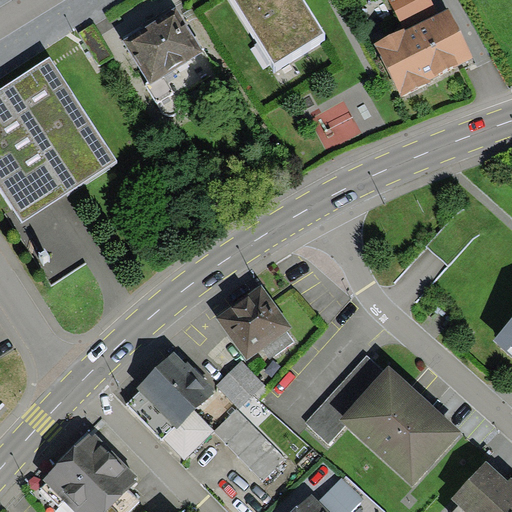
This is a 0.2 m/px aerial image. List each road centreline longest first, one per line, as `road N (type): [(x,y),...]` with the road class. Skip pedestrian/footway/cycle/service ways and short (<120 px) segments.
road 1 (secondary): [(336,194),(235,250),(139,320),(67,393)]
road 2 (residential): [(336,194),(349,253),(372,297),(511,427)]
road 3 (secondary): [(511,123),(336,194)]
road 4 (residential): [(192,511),(67,393)]
road 5 (residential): [(67,393),(0,286)]
